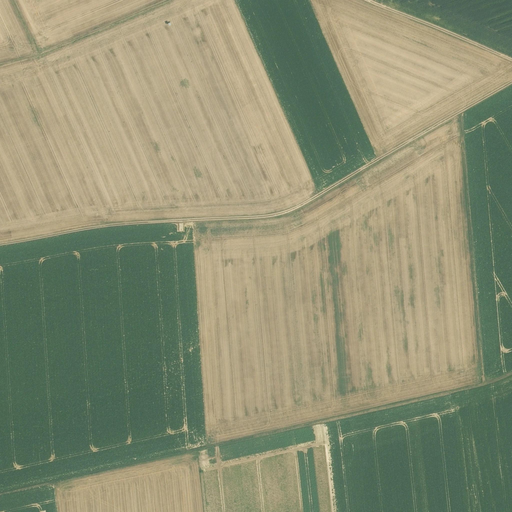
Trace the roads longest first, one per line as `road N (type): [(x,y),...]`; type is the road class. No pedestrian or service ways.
road 1 (track): [(0,243),(104,225),(283,213),(511,82)]
road 2 (track): [(0,494),(511,373)]
road 3 (track): [(457,112),(485,384)]
road 4 (track): [(0,66),(168,0)]
road 5 (track): [(366,0),(511,60)]
